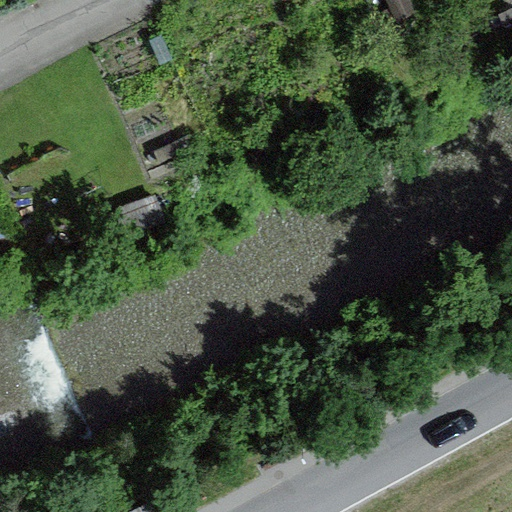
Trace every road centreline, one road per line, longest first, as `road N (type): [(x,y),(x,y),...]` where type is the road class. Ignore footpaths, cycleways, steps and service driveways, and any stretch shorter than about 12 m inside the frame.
road 1 (residential): [(511,386),(280,511)]
road 2 (residential): [(116,0),(0,59)]
